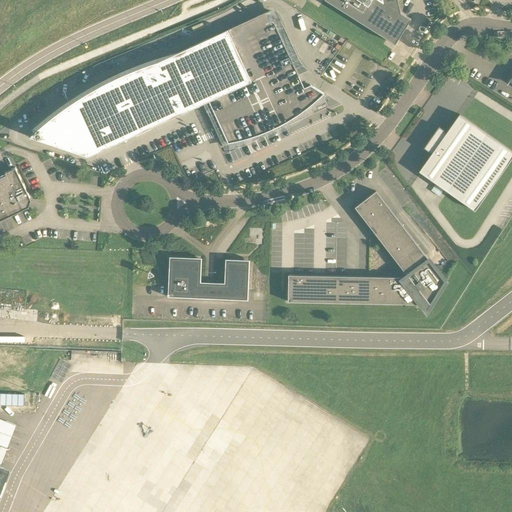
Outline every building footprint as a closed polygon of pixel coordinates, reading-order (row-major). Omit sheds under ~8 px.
[(325,0),(396,44),(411,19),(401,12),(398,0),(325,0)] [(51,119),(31,137),(30,136),(30,137),(67,150),(67,149),(77,144),(92,149),(118,137),(118,138),(125,135),(124,134),(207,96),(229,143),(237,142),(245,140),(246,141),(251,139),(251,138),(252,138),(268,132),(285,124),(300,115),(307,109),(307,110),(312,108),(311,106),(318,100),(325,94),(314,87),(311,85),(301,89),(297,77),(299,76),(269,11),(104,87),(103,85),(96,89),(73,103),(51,119)] [(425,175),(480,214),(511,169),(511,150),(465,118),(452,136),(444,130),(429,151),(437,157),(425,175)] [(0,221),(29,207),(32,200),(16,168),(6,173),(7,174),(0,177),(0,221)] [(355,207),(408,276),(426,299),(430,305),(446,281),(376,191),(355,207)] [(225,283),(214,283),(206,282),(201,282),(203,258),(170,257),(168,297),(249,301),(250,260),(226,259),(225,283)] [(421,303),(426,299),(408,276),(404,280),(402,277),(289,275),(288,302),(423,305),(421,303)] [(0,390),(0,401),(21,402),(21,390),(0,390)] [(0,494),(9,470),(0,466),(0,494)]
